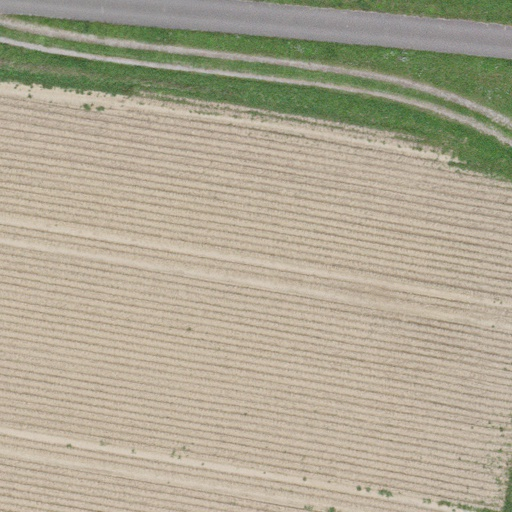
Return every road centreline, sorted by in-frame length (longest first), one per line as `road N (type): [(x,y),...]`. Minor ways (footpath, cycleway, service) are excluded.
road 1 (track): [(511,135),(376,92),(0,34)]
road 2 (track): [(0,0),(511,50)]
